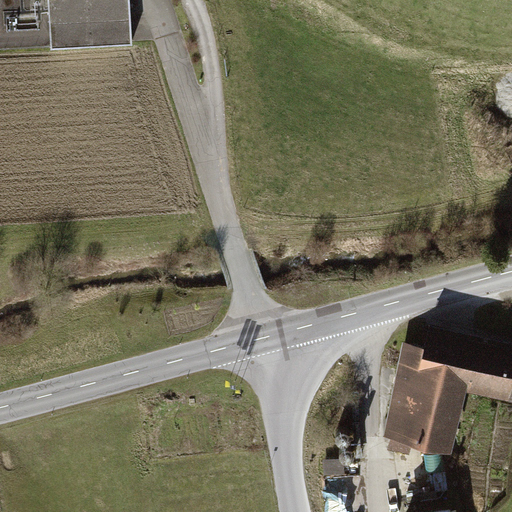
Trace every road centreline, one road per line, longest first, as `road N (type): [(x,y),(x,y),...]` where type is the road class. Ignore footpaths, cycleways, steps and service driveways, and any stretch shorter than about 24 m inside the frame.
road 1 (track): [(268,342),(205,136),(218,95),(197,0)]
road 2 (tertiary): [(0,410),(268,342)]
road 3 (tertiary): [(268,342),(511,277)]
road 4 (unknown): [(382,511),(368,315)]
road 5 (unclassified): [(298,511),(268,342)]
